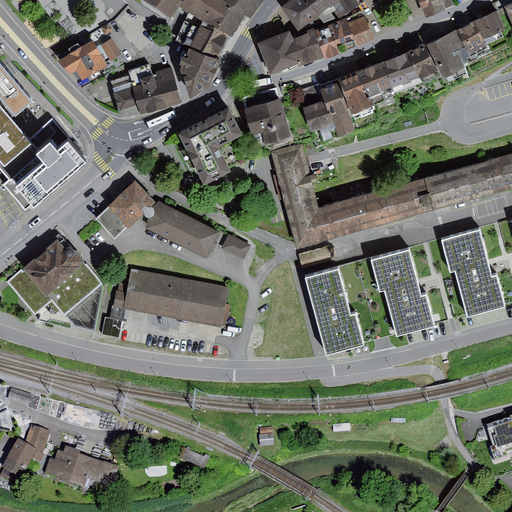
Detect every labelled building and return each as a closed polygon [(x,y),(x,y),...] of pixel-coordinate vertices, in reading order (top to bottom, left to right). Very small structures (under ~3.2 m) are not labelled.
[(144,0),(170,21),(180,8),(186,0),(144,0)] [(186,0),(180,8),(187,14),(196,0),(186,0)] [(265,0),(196,0),(187,14),(228,37),(232,39),(246,18),(251,19),(265,0)] [(306,0),(292,0),(281,8),(299,32),(319,17),(306,0)] [(355,0),(306,0),(319,17),(324,24),(334,19),(330,14),(334,12),(339,18),(359,5),(355,0)] [(442,0),(417,0),(426,20),(447,11),(446,8),(442,0)] [(442,0),(446,8),(453,5),(451,0),(442,0)] [(361,12),(347,19),(349,23),(364,17),(361,12)] [(228,37),(187,14),(176,43),(190,49),(216,60),(228,37)] [(498,14),(475,24),(483,41),(485,46),(504,38),(501,33),(506,31),(498,14)] [(364,17),(349,23),(358,48),(375,41),(365,17),(364,17)] [(347,19),(330,25),(341,54),(358,48),(349,23),(347,19)] [(109,24),(101,28),(106,35),(113,31),(109,24)] [(483,41),(475,24),(458,32),(470,57),(476,54),(478,57),(486,53),(485,50),(487,49),(485,46),(483,41)] [(314,31),(324,59),(325,60),(341,54),(330,25),(314,31)] [(299,34),(291,36),(303,67),(324,59),(314,31),(313,30),(307,32),(308,35),(300,38),(299,34)] [(458,32),(428,47),(444,80),(465,69),(463,65),(468,62),(466,59),(470,57),(458,32)] [(290,33),(258,45),(271,76),(291,68),(292,70),(303,67),(291,36),(290,33)] [(111,39),(101,45),(109,57),(111,61),(121,55),(111,39)] [(71,56),(62,61),(71,76),(78,72),(82,80),(107,66),(104,60),(97,48),(93,41),(80,49),(78,45),(68,50),(71,56)] [(109,57),(101,45),(97,48),(104,60),(109,57)] [(424,45),(407,54),(423,84),(424,85),(440,76),(424,45)] [(216,60),(190,49),(186,59),(183,58),(179,66),(182,68),(179,71),(189,97),(208,86),(219,61),(216,60)] [(407,54),(381,64),(392,88),(394,94),(423,84),(407,54)] [(381,64),(358,73),(373,106),(395,96),(394,94),(392,88),(381,64)] [(129,75),(110,81),(119,112),(137,107),(140,114),(181,100),(173,68),(157,72),(157,75),(152,77),(149,66),(128,71),(129,75)] [(358,73),(339,80),(355,120),(373,114),(372,111),(375,110),(373,106),(358,73)] [(320,90),(324,101),(329,116),(337,113),(338,117),(347,113),(346,111),(348,111),(338,84),(320,90)] [(24,132),(0,105),(0,171),(9,181),(3,186),(25,212),(31,206),(34,210),(84,166),(67,147),(57,155),(39,133),(57,118),(28,85),(9,103),(30,127),(24,132)] [(244,98),(243,101),(246,110),(244,111),(252,138),(262,135),(265,148),(292,140),(277,88),(246,97),(244,98)] [(324,101),(303,108),(312,134),(320,131),(324,142),(333,139),(330,131),(334,129),(329,116),(324,101)] [(229,111),(178,136),(204,187),(231,174),(218,149),(242,137),(229,111)] [(337,113),(329,116),(334,129),(336,129),(339,138),(354,132),(347,113),(338,117),(337,113)] [(316,154),(313,144),(303,146),(302,144),(272,153),(275,165),(306,157),(316,154)] [(311,177),(308,164),(277,172),(298,247),(511,188),(511,156),(320,208),(313,184),(317,183),(315,176),(311,177)] [(306,157),(275,165),(277,172),(308,164),(306,157)] [(136,181),(96,220),(116,241),(157,202),(136,181)] [(159,204),(146,230),(206,260),(219,234),(159,204)] [(489,261),(480,228),(442,238),(451,270),(455,269),(468,315),(506,305),(497,273),(493,275),(489,261)] [(250,245),(227,234),(221,248),(244,259),(250,245)] [(57,238),(6,281),(35,317),(39,314),(41,316),(40,321),(68,329),(70,322),(74,327),(95,331),(104,285),(64,237),(60,241),(57,238)] [(330,245),(299,254),(302,266),(334,257),(330,245)] [(419,281),(409,248),(371,258),(380,290),(385,289),(397,335),(436,325),(427,293),(422,295),(419,281)] [(338,267),(305,276),(327,354),(360,345),(364,344),(356,312),(351,314),(338,267)] [(106,316),(102,335),(119,338),(124,307),(220,326),(228,287),(138,270),(134,292),(120,289),(114,318),(106,316)] [(125,337),(149,343),(153,327),(129,321),(125,337)] [(510,418),(488,425),(494,446),(492,447),(496,459),(507,456),(506,452),(511,449),(511,415),(510,416),(510,418)] [(350,423),(333,424),(334,431),(351,431),(350,423)] [(51,431),(32,425),(26,442),(18,438),(3,466),(22,477),(32,459),(40,463),(45,455),(43,454),(51,431)] [(273,426),(260,428),(261,435),(273,433),(273,434),(274,434),(273,426)] [(261,435),(259,435),(261,447),(274,445),(273,434),(273,433),(261,435)] [(55,460),(51,458),(46,473),(85,485),(88,477),(112,485),(119,466),(80,453),(81,450),(66,446),(64,452),(58,450),(55,460)] [(205,457),(185,447),(179,458),(203,470),(210,456),(206,454),(205,457)]
